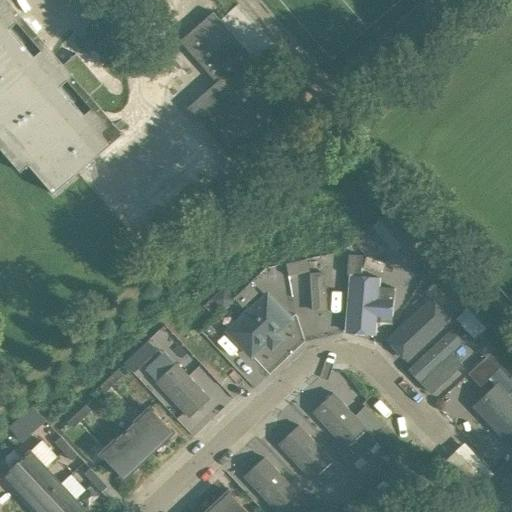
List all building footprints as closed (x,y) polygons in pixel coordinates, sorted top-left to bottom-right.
[(20,173),(33,162),(57,190),(53,194),(54,195),(84,169),(86,171),(96,163),(94,160),(104,151),(96,142),(111,129),(86,99),(103,85),(102,84),(97,88),(81,69),(84,67),(75,57),(77,55),(76,54),(59,69),(43,51),(46,49),(41,42),(37,38),(34,40),(0,1),(0,140),(24,168),(20,172),(20,173)] [(259,65),(230,32),(213,13),(180,42),(219,86),(192,110),(224,146),(224,147),(238,162),(298,110),(259,65)] [(301,162),(294,167),(299,174),(306,168),(301,162)] [(294,175),(283,163),(275,169),(287,182),(294,175)] [(158,232),(169,222),(159,211),(148,221),(158,232)] [(410,240),(387,214),(372,228),(395,254),(410,240)] [(347,276),(363,276),(363,257),(349,256),(347,276)] [(306,260),(286,265),(289,277),(309,272),(306,260)] [(324,274),(309,275),(310,313),(327,312),(324,274)] [(394,320),(395,292),(376,290),(378,278),(346,277),(343,332),(378,337),(381,317),(394,320)] [(249,284),(233,299),(242,308),(258,294),(249,284)] [(448,300),(434,284),(425,293),(439,308),(448,300)] [(224,289),(213,299),(223,311),(234,301),(224,289)] [(298,317),(272,294),(231,334),(270,377),(306,343),(298,317)] [(380,344),(404,368),(450,323),(428,299),(380,344)] [(492,348),(499,342),(472,312),(459,324),(471,338),(468,341),(482,356),(483,357),(492,348)] [(454,331),(410,371),(434,397),(478,357),(454,331)] [(511,354),(502,344),(495,350),(486,358),(485,358),(467,375),(479,388),(498,371),(508,381),(511,376),(511,354)] [(145,362),(137,353),(126,364),(134,373),(145,362)] [(156,381),(188,422),(213,403),(181,361),(156,381)] [(122,376),(117,370),(108,379),(113,385),(122,376)] [(108,379),(99,387),(104,394),(113,385),(108,379)] [(511,399),(497,384),(469,406),(506,448),(511,442),(511,399)] [(366,431),(334,394),(313,411),(346,451),(366,431)] [(90,412),(85,406),(76,415),(81,420),(90,412)] [(148,456),(161,445),(173,433),(150,408),(125,432),(148,456)] [(76,415),(66,423),(72,429),(81,420),(76,415)] [(298,424),(276,445),(316,484),(336,467),(298,424)] [(401,446),(384,427),(383,428),(374,436),(391,455),(400,447),(401,446)] [(125,432),(124,432),(118,439),(100,455),(124,480),(148,456),(125,432)] [(68,447),(60,438),(54,443),(62,453),(68,447)] [(71,462),(77,456),(68,447),(62,453),(71,462)] [(16,496),(45,469),(29,452),(6,476),(1,480),(16,496)] [(264,452),(240,475),(276,511),(285,511),(302,496),(264,452)] [(354,470),(364,480),(364,481),(377,468),(367,457),(354,470)] [(60,485),(45,469),(16,496),(23,503),(31,511),(60,485)] [(98,478),(89,469),(83,475),(92,484),(98,478)] [(100,493),(107,487),(98,478),(92,484),(100,493)] [(63,511),(75,501),(60,485),(31,511),(63,511)] [(247,511),(229,492),(216,504),(207,511),(247,511)] [(85,511),(75,501),(63,511),(85,511)]
